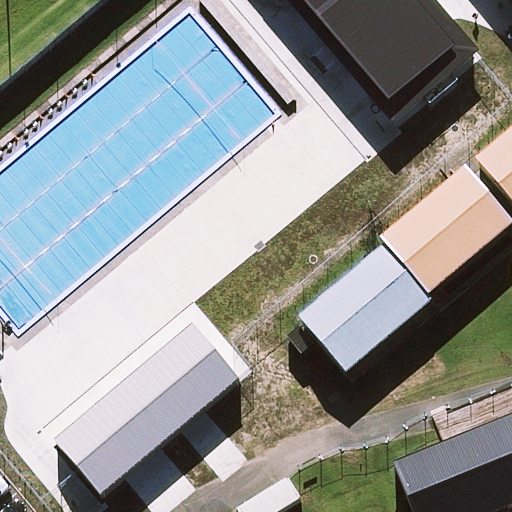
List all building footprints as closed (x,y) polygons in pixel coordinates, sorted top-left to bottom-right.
[(444,0),(296,0),(401,122),(487,50),(444,0)] [(511,134),(475,167),(511,208),(511,134)] [(305,172),(283,149),(145,277),(166,300),(305,172)] [(511,232),(462,175),(383,244),(434,303),(511,234),(511,232)] [(426,313),(374,253),(290,326),(343,386),(426,313)] [(48,447),(91,499),(242,375),(199,323),(48,447)] [(511,511),(511,452),(511,451),(355,511),(511,511)]
